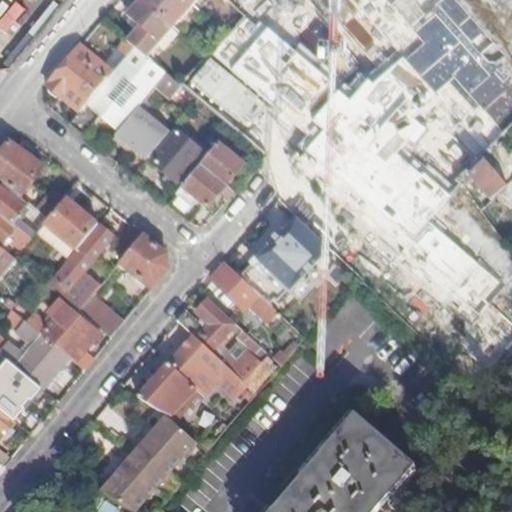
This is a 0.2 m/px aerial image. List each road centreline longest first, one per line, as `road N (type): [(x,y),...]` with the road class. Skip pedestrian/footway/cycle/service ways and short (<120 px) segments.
road 1 (unclassified): [(0,498),(194,258)]
road 2 (unclassified): [(194,258),(5,105)]
road 3 (unclassified): [(93,0),(5,105)]
